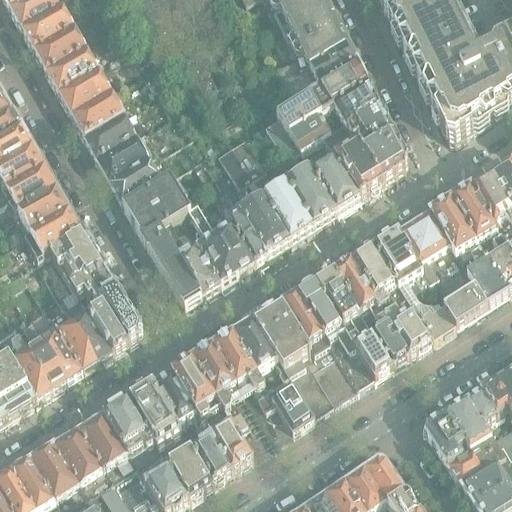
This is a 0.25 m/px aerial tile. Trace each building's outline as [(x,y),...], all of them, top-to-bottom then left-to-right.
[(0,0),(0,1),(10,19),(42,0),(0,0)] [(51,0),(42,0),(10,19),(18,32),(17,32),(22,41),(23,40),(62,17),(51,0)] [(327,11),(321,0),(239,0),(245,12),(265,3),(281,34),(327,11)] [(375,0),(383,16),(414,0),(375,0)] [(511,0),(414,0),(383,16),(398,47),(405,60),(411,74),(418,88),(432,116),(449,151),(455,152),(490,130),(511,115),(511,0)] [(308,81),(349,55),(327,11),(281,34),(297,66),(305,81),(305,82),(308,81)] [(35,62),(75,39),(63,17),(62,17),(23,40),(35,62)] [(127,37),(123,29),(114,34),(119,42),(127,37)] [(47,83),(87,60),(75,39),(35,62),(47,83)] [(132,63),(127,55),(121,58),(126,66),(132,63)] [(296,115),(360,77),(349,55),(308,81),(305,82),(305,81),(297,66),(276,76),(296,115)] [(59,105),(99,82),(87,60),(47,83),(59,105)] [(322,128),(334,120),(370,97),(360,77),(296,115),(277,127),(301,165),(317,155),(322,151),(331,145),(322,128)] [(71,126),(111,103),(99,82),(59,105),(71,126)] [(390,139),(381,120),(370,97),(334,120),(347,139),(352,149),(354,151),(359,147),(364,154),(364,155),(390,139)] [(0,124),(12,118),(1,98),(0,98),(0,124)] [(85,149),(124,126),(111,103),(71,126),(85,149)] [(182,120),(176,109),(164,116),(170,126),(182,120)] [(0,153),(24,140),(12,118),(0,124),(0,153)] [(96,170),(137,148),(124,126),(85,149),(96,170)] [(289,175),(279,181),(315,239),(338,225),(301,165),(277,127),(254,141),(262,153),(271,146),(289,175)] [(382,197),(357,156),(347,163),(342,155),(352,149),(347,139),(342,138),(331,145),(322,151),(334,169),(360,211),(382,197)] [(408,175),(390,139),(364,155),(364,154),(359,158),(358,156),(357,156),(382,197),(406,183),(408,175)] [(0,174),(33,156),(24,140),(0,153),(0,174)] [(279,181),(278,180),(268,187),(251,159),(262,153),(254,141),(230,156),(232,159),(291,254),(315,239),(279,181)] [(145,143),(137,148),(96,170),(109,193),(149,170),(158,165),(145,143)] [(214,158),(209,149),(202,153),(207,162),(214,158)] [(360,211),(334,169),(327,174),(318,159),(319,158),(317,155),(301,165),(338,225),(360,211)] [(0,204),(46,179),(33,156),(0,174),(0,187),(4,196),(0,195),(0,204)] [(291,254),(232,159),(219,168),(246,210),(236,216),(234,217),(266,269),(291,254)] [(122,216),(162,192),(149,170),(109,193),(122,216)] [(511,173),(492,186),(511,218),(511,173)] [(18,222),(58,200),(46,179),(0,204),(0,215),(11,209),(18,222)] [(511,235),(511,218),(492,186),(471,198),(499,244),(511,235)] [(188,225),(197,219),(204,215),(203,214),(210,209),(184,202),(181,204),(170,187),(162,192),(122,216),(125,220),(144,252),(162,241),(171,235),(188,225)] [(480,259),(481,258),(492,251),(500,263),(489,270),(487,271),(508,305),(511,302),(511,265),(499,244),(471,198),(451,211),(478,255),(480,259)] [(30,244),(70,221),(58,200),(18,222),(30,244)] [(266,269),(234,217),(236,216),(226,200),(215,207),(222,220),(226,227),(229,232),(257,276),(266,269)] [(478,255),(451,211),(430,224),(457,268),(478,255)] [(240,286),(213,243),(210,238),(197,219),(188,225),(205,252),(197,257),(222,297),(240,286)] [(50,262),(82,243),(70,221),(30,244),(25,247),(38,269),(50,262)] [(475,298),(457,268),(430,224),(398,243),(429,295),(442,314),(444,317),(475,298)] [(257,276),(229,232),(213,243),(240,286),(257,276)] [(222,297),(197,257),(188,262),(171,235),(162,241),(169,253),(203,309),(222,297)] [(511,235),(499,244),(511,265),(511,235)] [(203,309),(169,253),(162,241),(144,252),(184,316),(186,319),(203,309)] [(106,281),(82,243),(50,262),(77,305),(85,300),(89,307),(92,305),(100,316),(120,303),(116,297),(115,297),(105,281),(106,281)] [(429,295),(398,243),(375,258),(411,317),(419,312),(414,303),(420,299),(421,301),(429,295)] [(508,305),(487,271),(489,270),(481,258),(480,259),(478,255),(457,268),(475,298),(488,318),(508,305)] [(411,317),(375,258),(352,273),(390,335),(413,320),(411,317)] [(352,273),(334,284),(366,338),(372,347),(390,335),(352,273)] [(366,338),(334,284),(315,296),(349,349),(366,338)] [(349,349),(315,296),(298,306),(299,306),(333,360),(359,400),(375,390),(349,349)] [(475,298),(444,317),(456,338),(488,318),(475,298)] [(142,339),(120,303),(100,316),(89,323),(114,364),(139,349),(142,339)] [(316,370),(333,360),(299,306),(282,316),(281,317),(316,370)] [(419,328),(434,352),(456,338),(444,317),(441,318),(439,314),(435,315),(430,315),(424,315),(419,312),(411,317),(413,320),(414,321),(415,321),(419,328)] [(99,374),(64,318),(61,314),(47,323),(46,324),(83,383),(83,384),(99,374)] [(114,364),(89,323),(84,316),(70,325),(65,317),(64,318),(99,374),(114,364)] [(316,370),(281,317),(255,333),(289,387),(316,370)] [(83,383),(46,324),(47,323),(45,320),(29,330),(31,335),(68,393),(83,383)] [(434,352),(419,328),(415,321),(414,321),(413,320),(390,335),(410,368),(417,363),(417,362),(432,353),(433,353),(434,352)] [(289,387),(255,333),(233,346),(255,382),(272,410),(294,396),(289,387)] [(68,393),(31,335),(24,340),(35,357),(27,361),(26,362),(52,403),(68,393)] [(410,368),(390,335),(372,347),(392,379),(410,368)] [(392,379),(372,347),(366,338),(349,349),(375,390),(392,379)] [(0,435),(3,434),(36,413),(38,412),(52,403),(26,362),(27,361),(14,340),(6,345),(0,348),(0,435)] [(272,410),(255,382),(233,346),(214,359),(244,407),(255,401),(254,405),(264,419),(259,423),(278,453),(293,443),(272,410)] [(244,407),(214,359),(193,371),(238,442),(249,435),(237,417),(234,414),(244,407)] [(333,360),(316,370),(289,387),(294,396),(314,429),(359,400),(333,360)] [(238,442),(193,371),(173,384),(198,423),(235,482),(254,469),(238,442)] [(198,423),(173,384),(153,396),(178,435),(193,426),(198,423)] [(511,386),(484,404),(497,428),(508,421),(511,427),(511,386)] [(190,456),(178,435),(153,396),(130,411),(164,467),(174,461),(179,468),(169,474),(167,475),(189,511),(215,495),(193,460),(184,465),(182,461),(190,456)] [(314,429),(294,396),(272,410),(293,443),(314,429)] [(497,428),(484,404),(483,404),(468,414),(446,428),(465,456),(469,463),(492,448),(484,437),(497,428)] [(169,474),(164,467),(130,411),(103,427),(157,511),(189,511),(167,475),(169,474)] [(235,482),(198,423),(193,426),(202,441),(201,448),(204,452),(193,460),(215,495),(235,482)] [(157,511),(103,427),(79,442),(122,511),(157,511)] [(465,456),(446,428),(440,431),(429,439),(427,441),(426,444),(426,447),(447,477),(463,467),(459,460),(465,456)] [(122,511),(79,442),(55,457),(54,458),(87,511),(122,511)] [(462,499),(511,469),(511,452),(504,457),(503,455),(498,457),(492,448),(469,463),(463,467),(447,477),(462,499)] [(87,511),(54,458),(29,474),(53,511),(87,511)] [(412,511),(407,504),(386,472),(384,470),(381,469),(378,470),(342,494),(353,511),(412,511)] [(511,511),(511,469),(462,499),(462,500),(468,507),(471,511),(511,511)] [(53,511),(29,474),(11,485),(27,511),(53,511)] [(27,511),(11,485),(0,491),(0,507),(3,511),(27,511)] [(353,511),(342,494),(326,505),(330,511),(353,511)]
